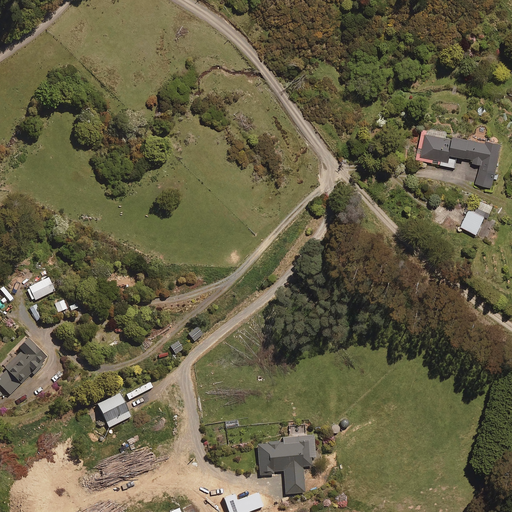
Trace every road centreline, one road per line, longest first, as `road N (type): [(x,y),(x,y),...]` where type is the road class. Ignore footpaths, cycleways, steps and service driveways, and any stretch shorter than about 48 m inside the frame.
road 1 (unknown): [(332,166),(366,210),(511,331)]
road 2 (unclassified): [(185,0),(239,41),(332,166)]
